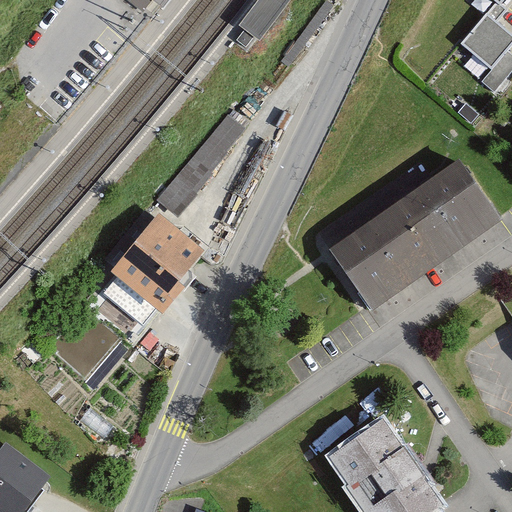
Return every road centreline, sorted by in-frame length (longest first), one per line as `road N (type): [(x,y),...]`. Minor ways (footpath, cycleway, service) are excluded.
road 1 (tertiary): [(160,458),(373,0)]
road 2 (residential): [(511,250),(223,450),(187,464),(160,458)]
